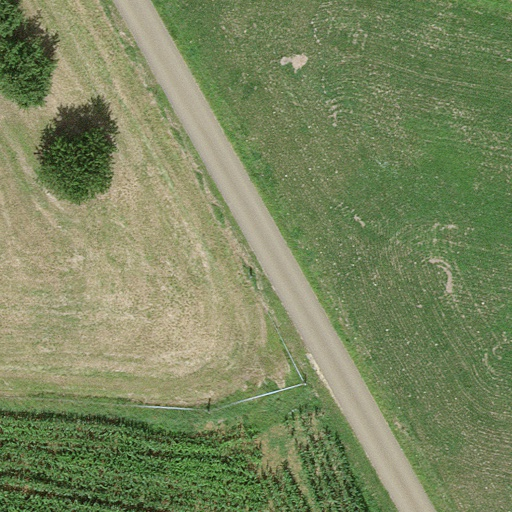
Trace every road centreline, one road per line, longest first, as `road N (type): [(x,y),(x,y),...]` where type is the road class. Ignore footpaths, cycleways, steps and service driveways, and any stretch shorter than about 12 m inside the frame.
road 1 (track): [(409,511),(124,0)]
road 2 (track): [(0,375),(176,377),(226,366),(297,311)]
